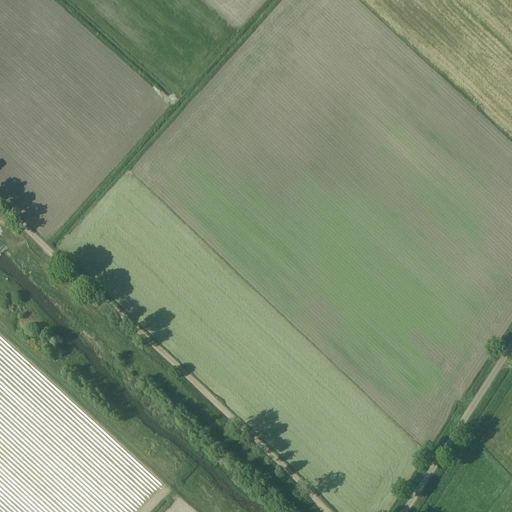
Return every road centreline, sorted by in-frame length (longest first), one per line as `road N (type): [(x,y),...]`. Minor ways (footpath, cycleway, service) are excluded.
road 1 (track): [(0,211),(327,511)]
road 2 (unclassified): [(402,511),(511,340)]
